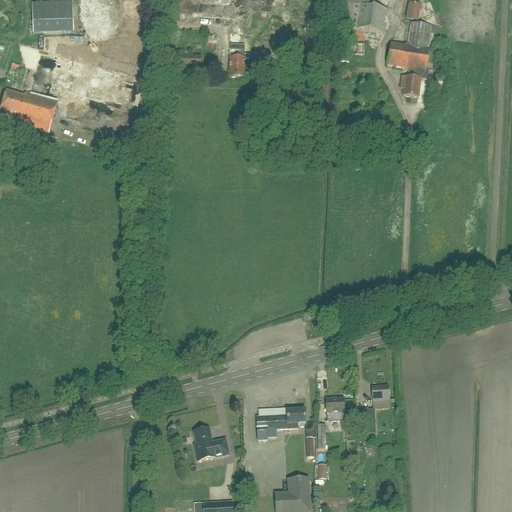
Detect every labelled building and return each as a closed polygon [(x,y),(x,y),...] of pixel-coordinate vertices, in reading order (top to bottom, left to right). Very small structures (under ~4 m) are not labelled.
[(198,0),(198,12),(213,12),(213,4),(230,4),(230,1),(236,1),(236,0),(198,0)] [(72,5),(62,6),(63,36),(68,36),(73,35),(72,5)] [(415,23),(419,8),(405,5),(402,20),(415,23)] [(43,36),(42,6),(32,7),(33,37),(43,36)] [(385,36),(388,12),(345,6),(342,29),(385,36)] [(296,58),(297,13),(244,12),(244,23),(230,23),(229,52),(230,52),(229,79),(244,80),(245,61),(248,62),(248,56),(296,58)] [(410,45),(408,73),(407,80),(401,79),(400,91),(403,91),(403,98),(418,100),(420,82),(427,83),(428,73),(425,73),(428,49),(431,28),(410,24),(408,45),(410,45)] [(410,45),(408,45),(405,44),(405,46),(390,44),(387,68),(405,71),(404,73),(408,73),(410,45)] [(354,57),(363,57),(364,45),(355,45),(354,57)] [(7,122),(19,126),(19,127),(49,135),(58,101),(69,104),(65,117),(93,126),(97,112),(127,121),(129,118),(136,120),(137,113),(130,111),(139,83),(69,63),(69,65),(41,57),(30,96),(25,94),(24,98),(6,93),(0,114),(0,117),(7,119),(7,122)] [(200,71),(201,59),(180,58),(180,71),(200,71)] [(372,404),(389,403),(388,389),(371,390),(372,404)] [(343,401),(326,402),(326,416),(327,416),(327,423),(344,423),(343,415),(344,415),(343,401)] [(358,413),(359,437),(374,436),(373,412),(358,413)] [(313,435),(312,418),(305,419),(304,413),(286,414),(287,418),(257,420),(258,444),(266,443),(266,441),(276,441),(276,433),(297,431),(297,427),(303,426),(303,435),(313,435)] [(346,448),(350,448),(349,443),(354,443),(353,420),(344,420),(346,448)] [(211,446),(208,432),(194,435),(197,447),(195,448),(198,463),(228,457),(225,443),(211,446)] [(275,511),(309,511),(308,481),(288,483),(289,497),(275,497),(275,511)]
